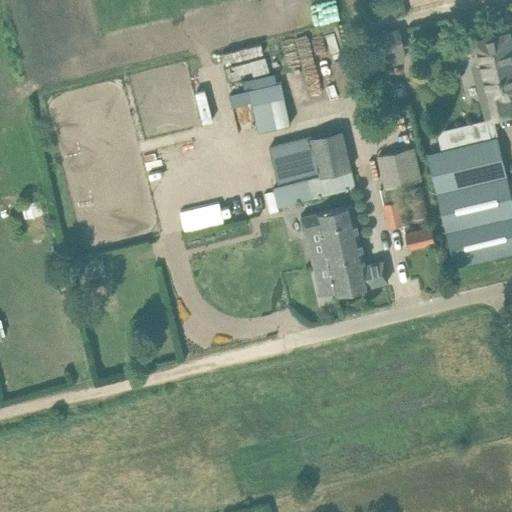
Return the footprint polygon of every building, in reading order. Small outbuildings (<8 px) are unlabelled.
[(400,27),(369,35),(377,67),(404,60),(405,51),(400,27)] [(511,51),(508,34),(475,42),(465,45),(483,119),(437,130),(440,144),(426,148),(454,264),(511,250),(511,195),(494,118),(511,114),(507,97),(511,95),(511,51)] [(258,130),(287,124),(290,123),(285,96),(252,103),(258,130)] [(308,137),(317,169),(318,175),(349,169),(351,169),(340,129),(310,137),(308,137)] [(296,174),(317,169),(308,137),(310,137),(309,134),(277,142),(286,177),(296,174)] [(414,146),(377,155),(384,188),(399,185),(422,179),(414,146)] [(354,186),(349,169),(318,175),(273,187),(278,206),(354,186)] [(384,188),(380,189),(389,227),(408,222),(399,185),(384,188)] [(25,217),(43,212),(39,198),(21,203),(25,217)] [(323,240),(358,231),(352,204),(301,216),(305,231),(320,228),(323,240)] [(409,247),(435,241),(431,226),(405,232),(409,247)] [(328,260),(363,252),(358,231),(323,240),(328,260)] [(363,252),(328,260),(335,293),(388,281),(383,260),(366,264),(363,252)] [(64,272),(55,275),(61,298),(70,295),(64,272)]
